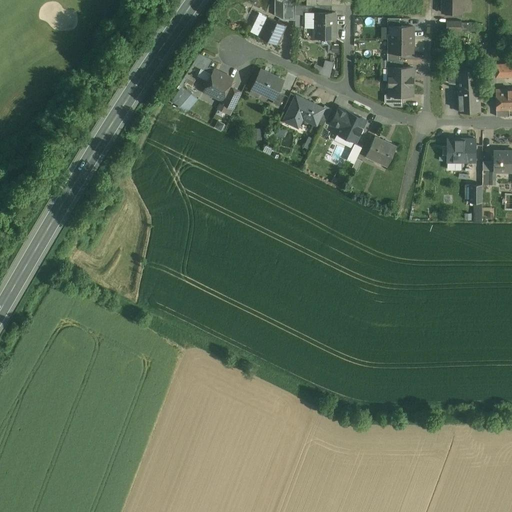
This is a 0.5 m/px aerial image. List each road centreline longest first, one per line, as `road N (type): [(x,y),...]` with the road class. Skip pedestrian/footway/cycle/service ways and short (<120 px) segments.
road 1 (primary): [(193,0),(0,308)]
road 2 (residential): [(234,52),(254,50),(347,93)]
